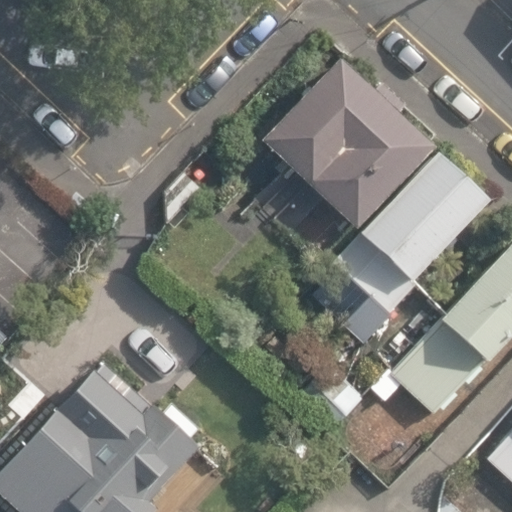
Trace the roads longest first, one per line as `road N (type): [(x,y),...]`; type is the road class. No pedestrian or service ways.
road 1 (residential): [(216,0),(151,70),(118,83),(85,78),(0,0)]
road 2 (residential): [(511,109),(389,0)]
